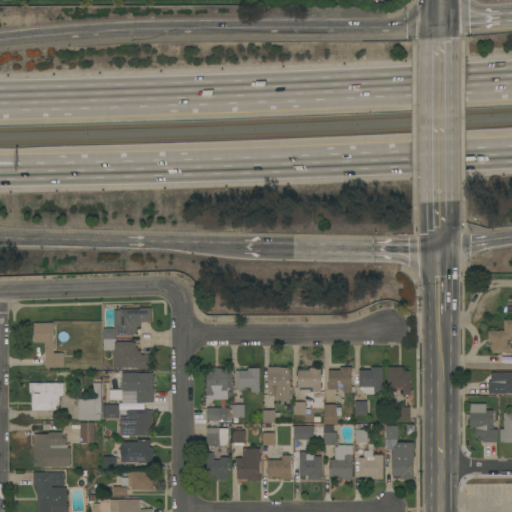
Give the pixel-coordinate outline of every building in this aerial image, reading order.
[(151,322),(140,322),(140,326),(137,326),(137,329),(135,329),(135,334),(132,334),(132,335),(114,335),(114,327),(113,327),(113,309),(139,309),(139,308),(151,308),(151,322)] [(503,331),(503,320),(511,320),(511,332),(511,340),(510,340),(510,353),(491,353),(491,350),(490,350),(490,345),(491,345),(491,343),(489,343),(489,342),(488,342),(488,340),(488,331),(503,331)] [(53,353),(64,353),(64,367),(45,367),(45,343),(33,343),(33,323),(53,323),(53,353)] [(151,369),(139,369),(139,368),(112,368),(113,350),(103,350),(103,339),(115,339),(115,342),(132,342),(132,343),(135,343),(135,347),(137,348),(137,351),(140,351),(140,355),(151,355),(151,369)] [(267,367),(289,367),(290,399),(273,400),(273,396),(268,396),(267,367)] [(340,370),(340,367),(351,367),(351,372),(351,387),(354,387),(354,392),(343,392),(343,387),(336,387),(336,389),(328,389),(328,370),(340,370)] [(358,370),(370,370),(370,367),(382,367),(382,392),(374,392),(374,394),(366,394),(360,390),(360,387),(358,387),(358,370)] [(409,395),(402,395),(402,388),(396,388),(396,391),(387,390),(387,367),(401,367),(401,371),(409,371),(409,395)] [(207,399),(207,396),(206,396),(206,372),(214,372),(214,368),(227,368),(227,399),(207,399)] [(259,392),(250,392),(250,387),(243,387),(243,389),(236,389),(235,371),(247,371),(247,368),(259,368),(259,392)] [(309,371),(309,368),(320,368),(320,392),(312,392),(312,387),(297,387),(297,371),(309,371)] [(511,393),(488,394),(488,381),(490,381),(490,373),(507,372),(507,373),(511,372),(511,393)] [(153,402),(122,403),(122,399),(109,400),(109,390),(122,390),(122,373),(153,373),(153,402)] [(63,383),(63,396),(59,396),(59,410),(32,410),(32,393),(29,393),(29,383),(63,383)] [(101,414),(100,414),(100,420),(78,420),(78,399),(93,399),(93,383),(101,383),(101,414)] [(367,415),(355,415),(354,402),(366,401),(367,415)] [(305,415),(293,414),(293,402),(305,402),(305,415)] [(102,418),(102,404),(119,405),(119,418),(102,418)] [(336,424),(323,424),(323,404),(336,405),(336,407),(340,407),(340,415),(336,415),(336,424)] [(497,443),(484,443),(484,442),(481,442),(481,439),(475,438),(475,428),(470,428),(470,404),(485,404),(485,410),(493,410),(492,430),(497,430),(497,443)] [(244,417),(232,417),(232,405),(244,405),(244,417)] [(410,419),(396,419),(396,407),(409,407),(410,419)] [(228,408),(228,410),(231,410),(231,417),(228,417),(228,420),(206,420),(206,408),(228,408)] [(120,436),(120,417),(127,417),(127,410),(148,410),(148,411),(152,411),(152,427),(151,427),(151,436),(120,436)] [(274,423),(262,423),(262,410),(274,410),(274,423)] [(511,443),(503,443),(503,442),(499,442),(499,429),(503,429),(503,413),(511,413),(511,443)] [(94,443),(80,443),(80,422),(94,422),(94,443)] [(355,443),(354,425),(365,424),(365,430),(367,430),(367,443),(355,443)] [(336,445),(324,445),(324,432),(324,425),(333,425),(333,433),(336,433),(336,445)] [(313,426),(313,440),(293,440),(293,426),(313,426)] [(397,439),(385,439),(385,426),(397,426),(397,439)] [(219,427),(219,446),(206,446),(206,428),(219,427)] [(232,430),(235,430),(235,428),(241,428),(241,430),(244,431),(244,443),(232,443),(232,430)] [(33,467),(33,434),(48,434),(48,432),(62,432),(62,437),(64,437),(64,439),(66,439),(66,448),(70,448),(70,466),(33,467)] [(262,433),(274,433),(274,446),(262,446),(262,433)] [(121,462),(121,442),(137,442),(137,440),(149,440),(149,447),(152,447),(152,462),(121,462)] [(382,479),(371,479),(371,477),(359,477),(359,458),(363,458),(363,451),(367,451),(367,443),(373,443),(373,455),(382,455),(382,479)] [(413,443),(413,479),(400,479),(400,475),(391,475),(391,451),(392,451),(397,443),(413,443)] [(352,445),(351,480),(341,479),(341,477),(328,477),(329,460),(334,460),(335,447),(338,447),(338,445),(352,445)] [(259,449),(259,455),(260,455),(260,462),(258,462),(259,476),(260,476),(261,481),(247,481),(247,478),(236,478),(236,462),(234,462),(234,458),(242,458),(242,449),(259,449)] [(321,480),(307,480),(307,476),(299,476),(299,475),(293,475),(293,460),(299,460),(299,452),(314,452),(314,456),(321,456),(321,480)] [(228,480),(214,480),(214,476),(207,476),(207,461),(206,461),(206,453),(213,453),(213,460),(219,460),(219,457),(228,457),(228,480)] [(290,479),(279,479),(279,477),(266,477),(266,460),(281,460),(281,455),(290,455),(290,479)] [(102,456),(115,456),(116,469),(102,469),(102,456)] [(152,490),(131,490),(131,486),(128,486),(121,486),(121,477),(128,477),(128,472),(131,472),(131,471),(152,472),(152,490)] [(64,472),(64,487),(66,487),(66,506),(68,506),(68,511),(37,511),(37,487),(33,487),(33,472),(64,472)] [(113,495),(113,487),(126,487),(126,495),(113,495)] [(109,511),(109,500),(140,500),(140,509),(152,509),(152,511),(109,511)]
